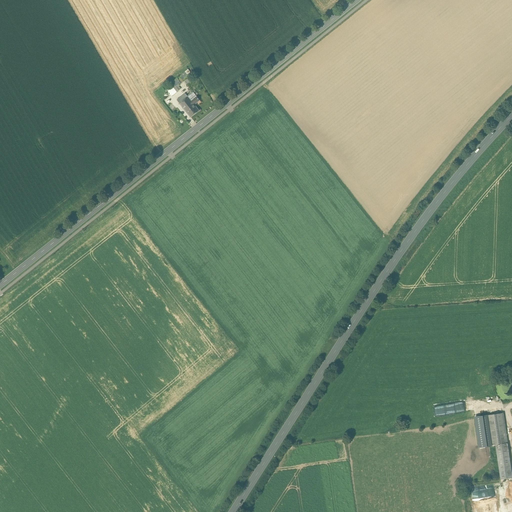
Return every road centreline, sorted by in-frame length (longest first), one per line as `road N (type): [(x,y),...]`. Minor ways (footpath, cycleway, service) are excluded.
road 1 (primary): [(511,115),(389,268),(233,511)]
road 2 (tertiary): [(0,286),(357,0)]
